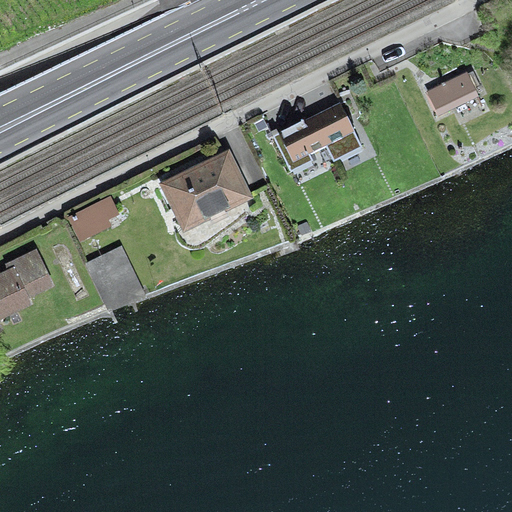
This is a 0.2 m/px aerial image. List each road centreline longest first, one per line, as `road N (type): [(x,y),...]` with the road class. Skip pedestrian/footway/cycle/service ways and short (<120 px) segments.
road 1 (residential): [(0,236),(468,0)]
road 2 (primary): [(253,0),(0,125)]
